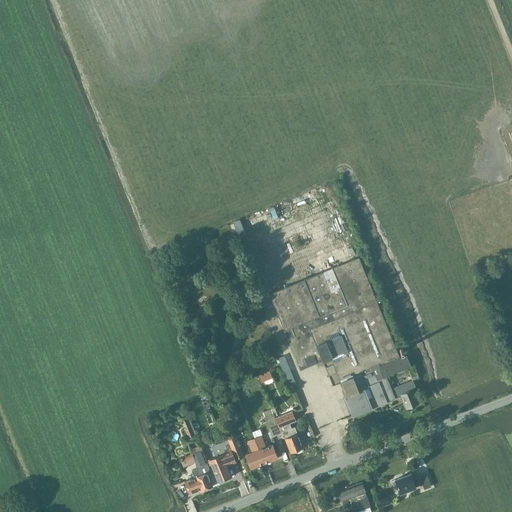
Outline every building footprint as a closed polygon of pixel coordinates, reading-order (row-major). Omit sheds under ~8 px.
[(241,241),(248,238),(240,220),(233,222),(241,241)] [(406,409),(419,404),(413,390),(416,389),(413,380),(392,388),(387,376),(411,366),(406,355),(400,357),(359,257),(270,294),(301,370),(323,361),(333,385),(340,382),(346,396),(353,415),(387,402),(395,398),(395,397),(401,395),(406,409)] [(206,317),(209,297),(202,296),(199,316),(206,317)] [(242,352),(247,339),(241,337),(236,350),(242,352)] [(283,356),(278,358),(292,391),(297,389),(283,356)] [(263,380),(276,376),(272,365),(259,369),(263,380)] [(263,412),(265,417),(272,436),(281,433),(282,432),(285,439),(290,453),(303,448),(297,433),(297,434),(295,427),(291,428),(290,424),(297,422),(293,412),(276,419),(274,416),(271,409),(263,412)] [(186,430),(185,430),(188,438),(193,436),(190,428),(186,430)] [(254,438),(264,463),(277,457),(272,444),(266,446),(261,435),(254,438)] [(235,459),(244,456),(236,436),(228,439),(235,459)] [(252,452),(245,455),(251,468),(264,463),(254,438),(247,440),(252,452)] [(218,482),(231,477),(226,466),(236,462),(235,459),(227,440),(220,443),(224,454),(218,456),(209,460),(218,482)] [(200,492),(213,486),(208,472),(209,469),(202,450),(192,454),(195,462),(197,470),(192,471),(194,477),(184,481),(189,494),(199,491),(200,492)] [(192,453),(180,458),(183,467),(195,462),(192,454),(192,453)] [(410,474),(395,480),(400,493),(416,487),(415,487),(423,484),(425,489),(431,487),(426,475),(413,480),(410,474)] [(367,497),(362,482),(338,491),(341,500),(342,500),(345,508),(352,506),(353,511),(355,511),(370,506),(367,497)] [(387,495),(376,499),(379,508),(385,505),(383,501),(389,499),(387,495)]
